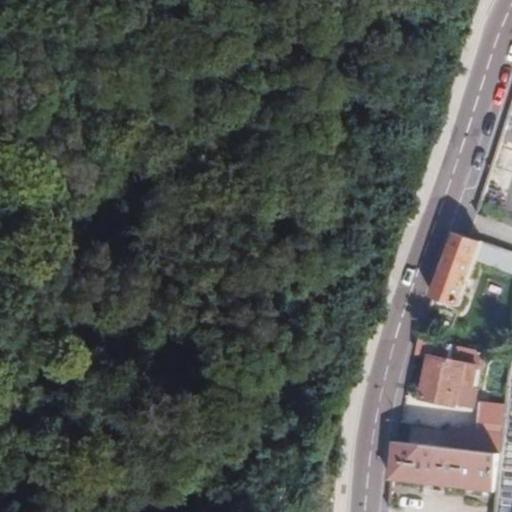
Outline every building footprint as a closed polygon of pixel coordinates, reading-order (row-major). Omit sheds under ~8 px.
[(446,243),(422,309),(447,319),(473,253),(446,243)] [(449,342),(416,333),(412,350),(428,355),(418,397),(448,405),(453,386),(466,389),(471,367),(446,359),(449,342)] [(489,463),(493,428),(467,424),(465,439),(439,436),(439,439),(436,455),(489,463)] [(400,433),(399,449),(436,455),(439,439),(400,433)] [(399,449),(383,447),(379,483),(485,503),(489,463),(436,455),(399,449)]
